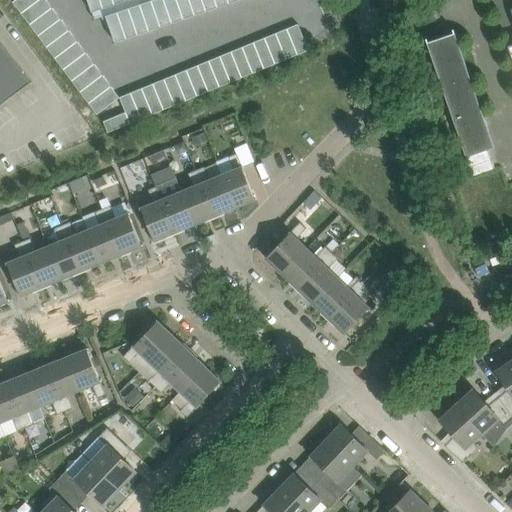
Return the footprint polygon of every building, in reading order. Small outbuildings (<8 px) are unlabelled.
[(46,0),(11,0),(97,113),(119,96),(46,0)] [(88,0),(95,20),(106,16),(116,42),(238,0),(88,0)] [(126,112),(104,121),(108,132),(169,107),(309,50),(299,24),(120,97),(126,112)] [(466,157),(489,149),(494,147),(455,33),(441,38),(427,42),(433,59),(427,64),(424,70),(424,77),(427,84),(431,89),(434,91),(436,93),(437,95),(441,106),(448,104),(466,157)] [(0,105),(31,82),(0,40),(0,105)] [(205,132),(192,137),(196,146),(209,140),(205,132)] [(176,145),(178,150),(183,153),(189,151),(185,141),(176,145)] [(249,149),(247,142),(241,145),(243,151),(249,149)] [(157,162),(167,159),(168,158),(165,150),(150,156),(153,164),(157,162)] [(234,170),(222,175),(236,208),(257,199),(257,198),(256,198),(243,166),(242,166),(237,153),(229,157),(234,170)] [(216,216),(236,208),(222,175),(217,164),(205,169),(204,167),(197,170),(216,216)] [(195,224),(216,216),(197,170),(189,173),(194,186),(184,191),(178,178),(177,178),(195,224)] [(104,176),(94,180),(97,189),(107,184),(104,176)] [(175,232),(195,224),(177,178),(156,187),(175,232)] [(154,241),(175,232),(156,187),(149,190),(154,203),(142,208),(154,239),(153,240),(154,241)] [(315,190),(306,200),(316,210),(325,200),(315,191),(315,190)] [(142,245),(129,213),(116,218),(111,205),(104,208),(122,254),(144,245),(143,244),(142,245)] [(89,229),(102,262),(122,254),(104,208),(95,212),(100,225),(89,229)] [(23,241),(42,287),(62,279),(48,246),(36,251),(31,238),(25,222),(17,225),(23,241)] [(102,262),(89,229),(76,235),(71,222),(63,225),(82,271),(102,262)] [(298,238),(307,228),(301,222),(291,232),(290,231),(289,232),(290,233),(267,257),(266,256),(265,257),(282,272),(306,247),(298,238)] [(82,271),(63,225),(55,228),(60,241),(48,246),(62,279),(82,271)] [(332,252),(338,246),(340,244),(334,239),(326,246),(332,252)] [(42,287),(23,241),(15,245),(20,258),(8,263),(21,294),(20,295),(20,296),(42,287)] [(298,288),(332,252),(326,246),(316,256),(306,247),(282,272),(298,288)] [(314,303),(339,277),(329,268),(339,258),(332,252),(298,288),(314,303)] [(357,276),(354,280),(348,286),(339,277),(314,303),(330,319),(364,283),(357,276)] [(8,299),(0,279),(0,304),(10,300),(9,299),(8,299)] [(364,283),(330,319),(346,334),(347,333),(346,332),(369,309),(370,309),(371,308),(360,298),(370,288),(364,283)] [(149,361),(174,335),(157,320),(156,321),(157,321),(134,345),(133,345),(134,346),(124,356),(130,362),(140,353),(149,361)] [(190,351),(174,335),(149,361),(159,371),(149,381),(155,387),(190,351)] [(98,398),(106,394),(96,368),(92,359),(88,350),(89,349),(89,348),(67,357),(81,390),(93,385),(98,398)] [(171,383),(181,392),(206,366),(190,351),(155,387),(162,393),(171,383)] [(47,365),(66,411),(74,408),(68,395),(81,390),(67,357),(47,365)] [(92,359),(96,368),(103,365),(99,357),(92,359)] [(511,413),(511,360),(497,371),(509,389),(499,397),(511,413)] [(65,411),(66,411),(47,365),(27,374),(41,406),(53,401),(58,414),(65,411)] [(222,382),(206,366),(181,392),(190,401),(181,411),(187,417),(197,407),(198,408),(199,407),(198,406),(221,382),(222,383),(222,382)] [(41,406),(27,374),(7,381),(26,427),(33,424),(28,411),(41,406)] [(7,381),(0,384),(0,421),(0,422),(12,418),(18,431),(26,427),(7,381)] [(474,389),(457,404),(483,433),(498,418),(504,425),(511,418),(511,413),(499,397),(488,405),(474,389)] [(474,441),(483,433),(457,404),(440,420),(455,436),(445,446),(464,463),(479,447),(474,441)] [(344,449),(357,462),(368,450),(377,459),(386,450),(366,431),(358,440),(341,424),(340,425),(322,444),(335,457),(344,449)] [(172,435),(178,441),(187,432),(180,426),(172,435)] [(108,445),(92,462),(120,488),(136,471),(119,455),(127,446),(113,432),(108,428),(99,437),(108,445)] [(170,433),(161,443),(170,451),(179,442),(170,433)] [(328,471),(319,480),(339,499),(348,490),(363,474),(354,466),(357,462),(344,449),(335,457),(322,444),(311,456),(328,471)] [(33,463),(30,454),(18,459),(22,467),(33,463)] [(0,461),(6,478),(21,472),(14,456),(0,461)] [(103,505),(120,488),(92,462),(76,479),(67,470),(59,479),(78,498),(86,489),(103,505)] [(330,508),(339,499),(319,480),(311,489),(294,473),(275,493),(289,506),(297,498),(310,511),(321,500),(330,508)] [(59,496),(43,511),(75,511),(70,506),(78,498),(59,479),(50,488),(59,496)] [(379,511),(416,511),(425,504),(411,490),(395,507),(389,502),(379,511)] [(272,511),(309,511),(310,511),(297,498),(289,506),(275,493),(264,505),(272,511)]
